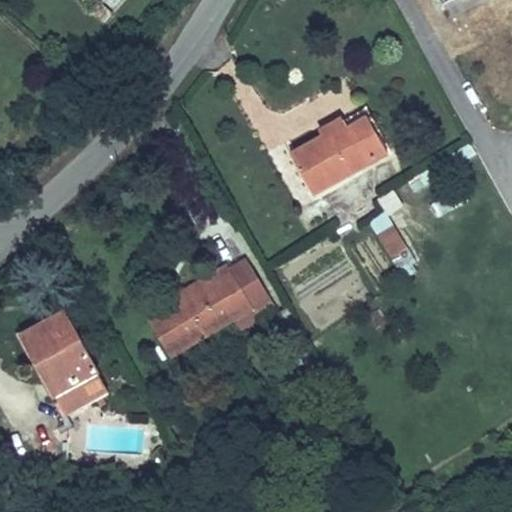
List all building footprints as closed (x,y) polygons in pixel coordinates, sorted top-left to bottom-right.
[(281,144),(301,181),(375,144),(349,91),(304,111),(312,129),(281,144)] [(460,187),(444,194),(450,207),(466,200),(460,187)] [(395,189),(378,196),(386,213),(403,206),(395,189)] [(403,246),(380,209),(364,219),(377,242),(385,255),(387,256),(391,262),(403,254),(399,248),(403,246)] [(196,278),(138,316),(164,350),(255,285),(232,247),(193,269),(196,278)] [(290,328),(275,304),(263,311),(277,336),(290,328)] [(57,407),(94,387),(53,307),(13,330),(57,407)]
